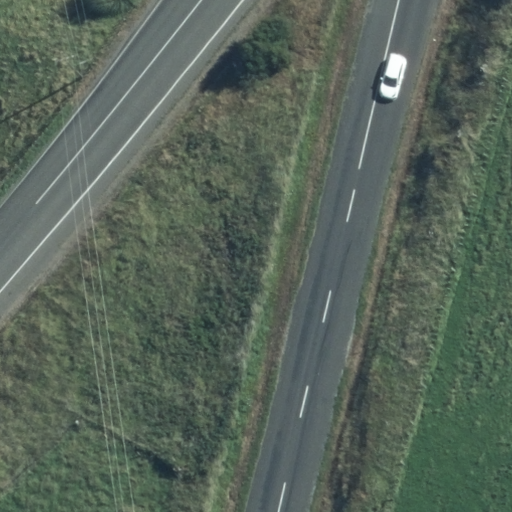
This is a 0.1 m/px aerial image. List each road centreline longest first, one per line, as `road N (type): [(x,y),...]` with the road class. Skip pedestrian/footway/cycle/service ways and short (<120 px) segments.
road 1 (residential): [(279,511),(399,0)]
road 2 (tertiary): [(0,248),(202,0)]
